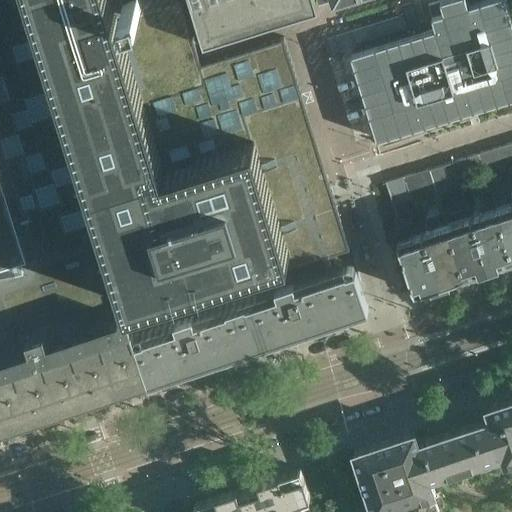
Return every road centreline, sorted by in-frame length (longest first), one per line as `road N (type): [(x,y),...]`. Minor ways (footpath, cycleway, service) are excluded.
road 1 (tertiary): [(511,299),(130,424)]
road 2 (tertiary): [(148,471),(511,351)]
road 3 (tertiary): [(130,424),(0,469)]
road 4 (tertiary): [(29,511),(148,471)]
